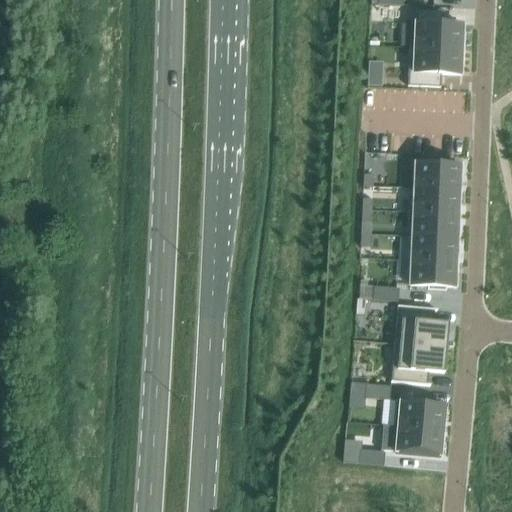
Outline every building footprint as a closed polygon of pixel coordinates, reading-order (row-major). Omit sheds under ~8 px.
[(414,48),(414,49),(463,52),(464,37),(461,37),(462,26),(443,25),(443,12),(415,11),(414,48)] [(409,48),(407,88),(440,89),(440,76),(459,77),(460,66),(462,66),(463,52),(414,49),(414,48),(409,48)] [(368,78),(367,88),(382,88),(382,78),(368,78)] [(415,165),(414,190),(458,192),(460,167),(450,166),(450,163),(434,163),(434,166),(415,165)] [(363,176),(363,188),(372,188),(373,176),(363,176)] [(413,213),(413,214),(457,216),(458,192),(414,190),(413,213)] [(362,200),(362,212),(371,212),(372,200),(362,200)] [(362,212),(361,224),(371,224),(371,212),(362,212)] [(408,213),(407,239),(411,239),(411,238),(456,240),(457,216),(413,214),(413,213),(408,213)] [(361,236),(360,248),(370,248),(370,236),(361,236)] [(411,239),(410,262),(455,264),(456,240),(411,238),(411,239)] [(410,262),(409,287),(428,288),(428,291),(445,291),(445,289),(454,289),(455,264),(410,262)] [(373,288),(372,302),(397,304),(398,290),(373,288)] [(357,300),(355,316),(364,317),(365,301),(357,300)] [(397,309),(394,346),(445,350),(446,345),(447,325),(428,324),(429,312),(436,312),(436,311),(397,307),(397,309)] [(390,383),(390,384),(430,387),(430,386),(423,385),(424,373),(443,375),(445,355),(445,350),(394,346),(391,383),(390,383)] [(365,385),(364,399),(389,401),(390,388),(365,385)] [(395,403),(393,428),(442,432),(444,407),(435,406),(435,403),(419,402),(418,405),(395,403)] [(383,427),(380,452),(390,453),(414,455),(414,458),(430,459),(430,457),(440,457),(442,432),(393,428),(383,427)] [(359,451),(358,465),(383,467),(384,453),(359,451)]
